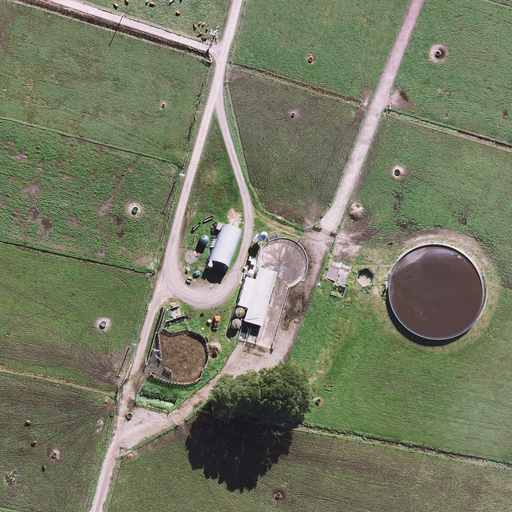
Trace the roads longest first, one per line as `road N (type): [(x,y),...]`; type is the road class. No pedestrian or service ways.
road 1 (track): [(101,511),(223,53)]
road 2 (track): [(223,53),(60,0)]
